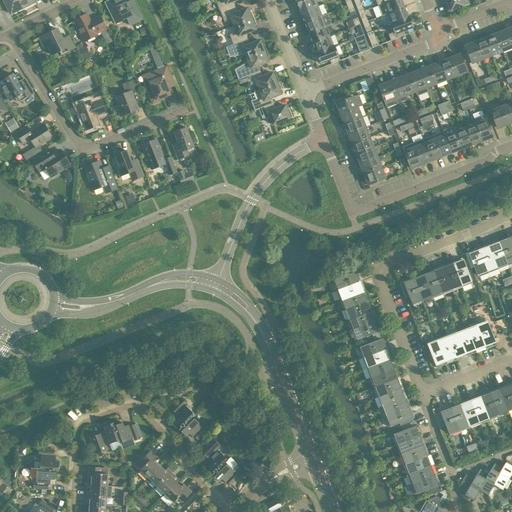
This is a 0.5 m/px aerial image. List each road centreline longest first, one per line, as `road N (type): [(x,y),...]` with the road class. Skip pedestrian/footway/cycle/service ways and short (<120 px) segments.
road 1 (residential): [(71,511),(80,425),(131,405),(230,511)]
road 2 (residential): [(421,394),(379,271),(511,212)]
road 3 (residential): [(322,138),(351,213),(511,144)]
road 4 (residential): [(186,109),(79,149),(10,33)]
road 5 (tertiary): [(310,463),(251,312),(214,284)]
road 6 (residential): [(214,284),(250,200),(276,168),(322,138)]
road 7 (tertiary): [(214,284),(174,278),(93,306),(51,304)]
road 8 (residential): [(305,90),(441,39)]
